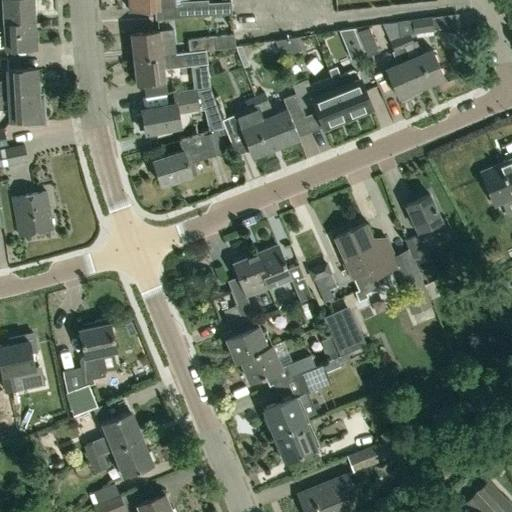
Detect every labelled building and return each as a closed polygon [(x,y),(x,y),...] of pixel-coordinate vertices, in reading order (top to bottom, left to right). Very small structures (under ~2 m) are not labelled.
[(0,21),(34,20),(33,0),(3,0),(4,8),(0,8),(0,21)] [(125,0),(125,4),(127,6),(129,6),(130,8),(159,7),(158,0),(125,0)] [(161,20),(183,18),(183,17),(208,16),(206,0),(198,0),(180,1),(180,4),(160,5),(161,20)] [(449,26),(449,14),(435,15),(435,26),(449,26)] [(399,36),(420,85),(443,76),(432,49),(422,53),(416,40),(413,41),(410,33),(432,31),(431,17),(396,22),(399,36)] [(34,20),(0,21),(0,46),(6,47),(36,45),(34,20)] [(352,27),(339,30),(351,58),(363,53),(352,27)] [(367,56),(378,51),(368,28),(357,31),(367,56)] [(160,29),(131,32),(134,57),(162,54),(175,53),(172,29),(160,30),(160,29)] [(216,36),(213,36),(215,49),(235,46),(234,34),(216,36)] [(213,36),(188,39),(189,51),(206,49),(206,50),(215,49),(213,36)] [(411,89),(420,85),(399,36),(389,41),(393,51),(391,52),(396,64),(385,68),(397,95),(398,95),(401,98),(411,94),(411,89)] [(249,71),(259,67),(251,45),(242,49),(249,71)] [(162,54),(134,57),(137,83),(142,82),(164,79),(165,79),(164,68),(191,65),(207,63),(206,50),(206,49),(189,51),(175,53),(162,54)] [(337,88),(349,115),(373,106),(358,70),(354,68),(341,73),(338,65),(329,68),(333,77),(337,88)] [(0,93),(38,91),(36,66),(7,67),(8,79),(0,79),(0,93)] [(303,106),(315,102),(324,125),(349,115),(337,88),(333,77),(310,86),(307,77),(291,84),(295,92),(297,91),(303,106)] [(143,113),(137,114),(139,128),(145,127),(146,132),(181,125),(179,113),(205,108),(217,106),(210,86),(194,88),(174,91),(176,102),(142,108),(143,113)] [(303,106),(297,91),(295,92),(284,97),(288,108),(275,113),(266,91),(263,93),(261,88),(254,91),(255,96),(276,145),(300,135),(292,115),(304,110),(303,106)] [(38,91),(0,93),(0,107),(9,107),(10,119),(27,118),(27,123),(45,122),(44,102),(38,102),(38,91)] [(253,154),(276,145),(255,96),(254,91),(252,91),(254,96),(245,100),(250,110),(237,115),(236,113),(223,118),(229,134),(242,129),(253,154)] [(225,132),(224,128),(217,131),(216,130),(202,134),(202,133),(178,141),(181,150),(154,158),(161,183),(192,174),(188,163),(224,152),(218,135),(225,132)] [(0,165),(27,161),(24,144),(0,148),(0,165)] [(511,156),(481,169),(483,174),(495,204),(511,197),(511,156)] [(19,232),(53,226),(46,189),(12,195),(19,232)] [(418,231),(442,221),(431,196),(407,206),(418,231)] [(360,241),(372,236),(366,222),(336,235),(352,275),(370,267),(360,241)] [(411,258),(424,253),(417,235),(404,239),(411,258)] [(370,267),(352,275),(358,289),(355,291),(359,300),(367,297),(365,293),(376,288),(378,283),(379,282),(376,275),(399,266),(388,238),(375,244),(372,236),(360,241),(370,267)] [(255,253),(268,286),(291,276),(300,300),(312,295),(299,263),(288,268),(278,244),(255,253)] [(246,294),(268,286),(255,253),(233,262),(238,275),(246,294)] [(314,278),(330,272),(326,262),(310,269),(314,278)] [(409,314),(431,306),(417,270),(396,278),(409,314)] [(511,288),(507,281),(500,286),(510,300),(511,298),(511,288)] [(237,302),(235,303),(236,305),(239,314),(252,309),(247,298),(246,298),(237,302)] [(349,305),(323,316),(340,354),(366,343),(349,305)] [(236,359),(272,344),(266,329),(261,331),(252,309),(239,314),(227,319),(231,329),(225,331),(236,359)] [(116,348),(110,320),(106,321),(103,319),(95,321),(92,324),(79,327),(85,355),(80,356),(78,361),(83,380),(104,376),(101,357),(111,355),(109,350),(116,348)] [(4,373),(7,390),(18,388),(14,371),(36,366),(33,350),(39,349),(35,331),(9,336),(11,342),(0,344),(0,358),(3,373),(4,373)] [(272,344),(236,359),(237,360),(241,358),(250,379),(281,366),(272,344)] [(289,376),(314,366),(310,355),(285,365),(289,376)] [(306,393),(330,383),(321,363),(314,366),(289,376),(268,385),(268,386),(272,384),(279,403),(265,409),(275,434),(307,421),(305,416),(313,413),(306,393)] [(73,416),(80,413),(96,405),(87,383),(63,393),(73,416)] [(2,392),(0,392),(0,430),(10,429),(2,392)] [(114,448),(142,436),(131,409),(118,415),(112,401),(92,409),(98,424),(103,422),(110,438),(97,443),(96,440),(82,446),(87,458),(101,453),(114,448)] [(307,421),(275,434),(286,460),(317,446),(307,421)] [(353,472),(411,448),(403,431),(345,455),(353,472)] [(114,448),(125,475),(153,463),(142,436),(114,448)] [(107,467),(101,453),(87,458),(93,473),(107,467)] [(305,511),(347,511),(348,511),(340,492),(354,487),(348,473),(298,494),(305,511)] [(505,511),(510,507),(486,482),(465,501),(475,511),(505,511)] [(93,505),(118,494),(113,483),(92,492),(93,493),(88,495),(91,501),(93,505)] [(133,511),(173,511),(165,492),(138,503),(140,509),(134,511),(133,511)] [(118,494),(93,505),(95,510),(94,511),(124,511),(126,511),(119,494),(118,495),(118,494)]
